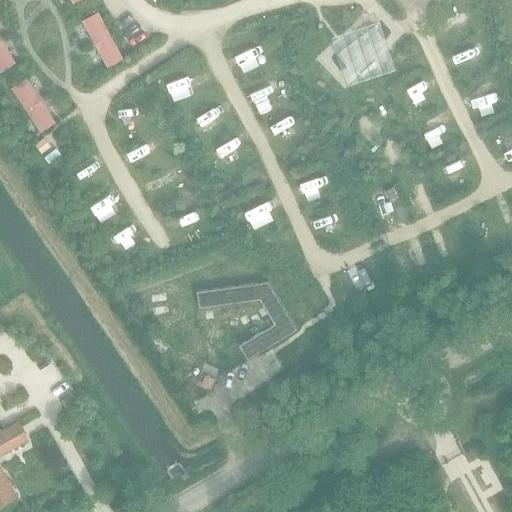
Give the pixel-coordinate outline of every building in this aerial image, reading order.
[(106,67),(122,58),(96,11),(80,19),(106,67)] [(397,72),(381,16),(330,28),(347,86),(397,72)] [(0,70),(14,62),(0,40),(0,70)] [(39,132),(54,121),(24,77),(9,87),(39,132)] [(268,280),(196,290),(199,307),(259,299),(274,323),(239,344),(247,359),(297,329),(268,280)] [(0,452),(26,439),(16,422),(2,431),(0,427),(0,505),(15,497),(0,469),(0,452)]
